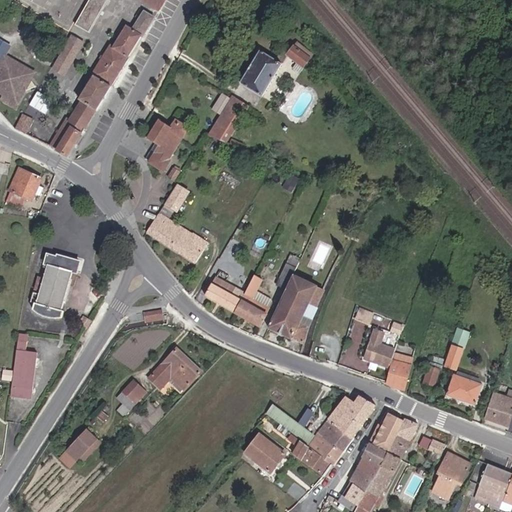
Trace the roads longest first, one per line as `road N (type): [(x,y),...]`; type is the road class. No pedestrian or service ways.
road 1 (tertiary): [(391,399),(229,337),(184,306),(147,265)]
road 2 (unclassified): [(147,265),(0,494)]
road 3 (unclassified): [(191,0),(87,186)]
road 4 (unclassified): [(389,0),(511,135)]
road 5 (unclassified): [(305,511),(391,399)]
road 6 (tertiary): [(511,450),(391,399)]
